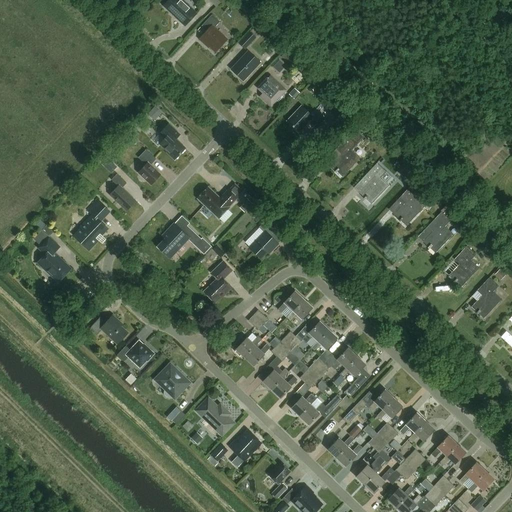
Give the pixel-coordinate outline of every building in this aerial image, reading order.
[(183,29),(195,16),(178,0),(170,0),(162,9),(183,29)] [(214,55),(226,42),(213,30),(220,23),(211,16),(199,29),(204,34),(198,40),(214,55)] [(244,49),(264,28),(257,22),(252,26),(254,27),(239,43),(244,49)] [(242,84),(258,67),(245,55),(229,72),(242,84)] [(270,68),(278,75),(285,67),(277,60),(270,68)] [(270,109),(285,93),(269,78),(257,90),(262,95),(259,98),(270,109)] [(294,99),(299,93),(294,88),(289,94),(294,99)] [(337,113),(344,104),(335,96),(328,104),(337,113)] [(154,121),(161,113),(154,107),(147,115),(154,121)] [(315,130),(324,120),(319,116),(314,122),(300,109),(286,123),(298,134),(308,123),(315,130)] [(175,160),(186,149),(176,139),(180,135),(168,124),(159,133),(164,138),(159,143),(168,151),(167,152),(175,160)] [(351,151),(363,138),(354,130),(335,151),(340,155),(329,167),(342,178),(360,159),(351,151)] [(150,185),(160,175),(150,166),(155,160),(145,150),(138,158),(145,165),(137,173),(150,185)] [(371,206),(389,186),(380,178),(386,172),(377,164),(364,178),(369,182),(358,194),(371,206)] [(125,211),(135,201),(121,188),(126,183),(116,174),(110,181),(116,186),(108,195),(125,211)] [(403,203),(392,215),(404,226),(422,207),(415,200),(427,187),(420,181),(416,181),(411,185),(399,199),(403,203)] [(208,187),(198,198),(218,218),(238,198),(237,197),(243,191),(234,183),(229,189),(220,198),(208,187)] [(244,212),(252,204),(247,198),(238,206),(244,212)] [(96,238),(99,234),(101,236),(108,229),(100,222),(110,212),(97,200),(88,211),(92,215),(79,228),(80,229),(74,236),(89,250),(98,241),(96,238)] [(434,254),(451,235),(444,228),(449,222),(440,213),(428,226),(433,231),(422,243),(434,254)] [(260,259),(267,252),(269,254),(278,244),(271,237),(276,231),(265,221),(259,227),(264,232),(249,248),(260,259)] [(206,254),(212,248),(202,238),(201,239),(187,225),(182,231),(174,223),(162,236),(165,238),(157,247),(170,258),(188,239),(204,254),(205,253),(206,254)] [(53,233),(46,226),(33,239),(40,245),(38,247),(45,254),(37,262),(58,282),(71,269),(54,253),(60,247),(49,236),(53,233)] [(473,232),(468,226),(461,233),(464,236),(461,239),(465,243),(469,239),(468,238),(473,232)] [(220,258),(225,253),(217,245),(212,250),(220,258)] [(461,288),(478,270),(470,263),(476,256),(466,248),(454,261),(458,266),(449,276),(461,288)] [(215,302),(222,295),(223,296),(231,288),(223,279),(231,271),(223,262),(211,273),(217,279),(204,291),(215,302)] [(501,280),(506,275),(499,269),(494,274),(501,280)] [(484,320),(501,301),(493,293),(498,287),(490,279),(478,292),(482,295),(471,307),(484,320)] [(293,311),(304,299),(295,291),(284,303),(278,309),(281,313),(288,306),(293,311)] [(293,311),(286,318),(290,321),(296,314),(301,319),(312,308),(304,299),(293,311)] [(253,315),(263,325),(263,324),(270,330),(273,327),(267,321),(268,320),(258,310),(253,315)] [(117,345),(128,333),(117,322),(118,321),(111,315),(104,322),(99,317),(89,329),(96,335),(101,329),(117,345)] [(263,325),(253,315),(248,321),(258,330),(262,334),(267,329),(263,325)] [(511,315),(509,319),(511,322),(511,337),(506,332),(500,337),(511,348),(511,315)] [(317,341),(328,330),(320,321),(309,333),(303,340),(306,343),(312,337),(317,341)] [(286,346),(295,336),(290,331),(283,338),(275,330),(272,333),(275,336),(286,346)] [(317,341),(311,348),(315,351),(321,345),(326,349),(337,338),(328,330),(317,341)] [(256,346),(262,339),(258,336),(252,342),(247,338),(236,349),(245,358),(256,346)] [(269,343),(274,348),(271,351),(276,356),(286,346),(275,336),(269,343)] [(286,346),(291,351),(301,341),(295,336),(286,346)] [(139,341),(130,350),(126,346),(117,355),(124,362),(128,357),(139,367),(147,360),(148,360),(154,354),(147,348),(139,341)] [(256,346),(245,358),(253,366),(264,354),(270,348),(266,344),(260,351),(256,346)] [(282,361),(291,351),(286,346),(276,356),(282,361)] [(346,368),(357,356),(348,348),(337,359),(337,360),(331,366),(335,370),(341,363),(346,368)] [(314,373),(331,355),(326,350),(318,358),(309,368),(314,373)] [(329,368),(331,366),(337,360),(331,355),(314,373),(319,378),(329,368)] [(349,398),(370,376),(362,368),(365,364),(357,356),(346,368),(339,374),(343,378),(349,371),(357,379),(344,393),(349,398)] [(176,396),(188,385),(182,379),(185,376),(176,368),(175,369),(170,364),(155,379),(165,389),(164,391),(164,393),(164,395),(165,396),(167,397),(169,398),(170,397),(172,396),(174,394),(176,396)] [(283,378),(284,376),(289,372),(285,368),(279,375),(274,370),(263,382),(271,390),(283,378)] [(305,383),(314,373),(309,368),(299,378),(305,383)] [(135,381),(141,375),(135,369),(129,375),(135,381)] [(310,388),(319,378),(314,373),(305,383),(310,388)] [(283,378),(271,390),(280,398),(291,387),(291,386),(297,380),(294,376),(287,383),(283,378)] [(398,394),(408,403),(422,385),(412,377),(398,394)] [(324,380),(318,386),(324,391),(329,385),(324,380)] [(383,409),(394,398),(385,390),(374,401),(371,398),(368,402),(371,405),(368,408),(372,412),(378,405),(383,409)] [(343,400),(339,397),(337,394),(327,405),(333,410),(343,400)] [(300,417),(317,398),(313,395),(307,401),(302,397),(291,408),(300,417)] [(219,410),(207,398),(195,410),(221,435),(233,423),(226,417),(229,414),(228,413),(228,412),(224,408),(223,408),(222,407),(219,410)] [(383,409),(377,416),(380,419),(386,413),(391,418),(402,406),(394,398),(383,409)] [(352,409),(358,414),(367,404),(362,399),(352,409)] [(311,405),(300,417),(308,425),(326,407),(322,403),(316,410),(311,405)] [(175,424),(184,415),(175,406),(166,415),(175,424)] [(348,424),(358,414),(352,409),(343,419),(348,424)] [(414,433),(425,421),(416,413),(406,424),(406,425),(400,431),(403,435),(409,428),(414,433)] [(414,433),(408,439),(412,443),(418,436),(423,441),(434,429),(425,421),(414,433)] [(357,425),(348,434),(354,438),(361,430),(361,429),(363,426),(359,423),(357,425)] [(383,438),(392,428),(387,423),(377,433),(383,438)] [(383,438),(388,443),(398,433),(392,428),(383,438)] [(261,443),(248,430),(238,441),(236,440),(229,447),(244,461),(261,443)] [(197,444),(203,438),(197,432),(191,438),(197,444)] [(373,448),(383,438),(377,433),(368,443),(373,448)] [(446,456),(457,444),(448,436),(437,447),(437,448),(431,454),(435,457),(441,451),(446,456)] [(347,447),(349,444),(354,440),(350,437),(344,443),(339,438),(328,450),(336,458),(347,447)] [(379,453),(388,443),(383,438),(373,448),(379,453)] [(209,455),(215,460),(216,461),(227,449),(220,443),(209,455)] [(466,452),(457,444),(440,462),(443,466),(450,459),(455,464),(466,452)] [(347,447),(336,458),(345,467),(356,455),(362,448),(358,445),(352,451),(347,447)] [(411,464),(420,454),(415,449),(406,459),(411,464)] [(365,485),(376,473),(389,459),(383,452),(371,465),(373,469),(372,470),(367,465),(356,477),(365,485)] [(411,464),(416,469),(426,459),(420,454),(411,464)] [(401,474),(411,464),(406,459),(396,469),(401,474)] [(281,462),(268,475),(278,484),(291,471),(281,462)] [(474,482),(485,471),(476,462),(459,481),(463,484),(469,478),(474,482)] [(407,480),(416,469),(411,464),(401,474),(407,480)] [(376,473),(365,485),(374,493),(385,482),(384,481),(391,475),(387,471),(381,478),(376,473)] [(485,471),(468,489),(471,492),(478,486),(483,491),(494,479),(485,471)] [(439,491),(449,481),(443,476),(434,486),(439,491)] [(439,491),(444,496),(454,486),(449,481),(439,491)] [(281,482),(271,493),(276,499),(287,488),(281,482)] [(311,494),(313,493),(306,486),(292,501),(303,511),(314,511),(322,504),(311,494)] [(397,508),(407,496),(414,490),(410,486),(404,493),(399,488),(388,500),(397,508)] [(430,501),(439,491),(434,486),(424,496),(430,501)] [(435,506),(444,496),(439,491),(430,501),(435,506)] [(407,496),(397,508),(400,511),(409,511),(416,505),(416,504),(422,498),(419,494),(412,501),(407,496)] [(472,504),(481,511),(490,500),(482,494),(472,504)] [(453,504),(461,511),(465,511),(468,509),(458,499),(453,504)]
